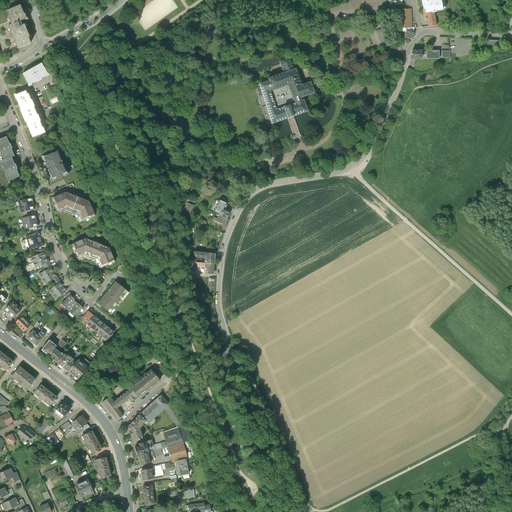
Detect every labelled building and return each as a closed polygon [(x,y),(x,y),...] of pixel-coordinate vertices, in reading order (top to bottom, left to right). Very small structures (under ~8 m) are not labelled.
[(421,0),(423,9),(425,9),(426,13),(433,11),(433,13),(434,13),(436,12),(436,11),(442,10),(444,9),(444,7),(442,8),(440,0),(437,0),(434,1),(433,0),(421,0)] [(20,6),(7,11),(11,20),(9,21),(11,25),(8,26),(17,48),(30,43),(26,34),(28,34),(24,25),(22,26),(20,21),(25,19),(26,18),(24,14),(23,14),(20,6)] [(412,29),(410,9),(396,9),(397,30),(401,29),(412,29)] [(436,26),(434,13),(433,13),(433,11),(426,13),(425,9),(423,9),(423,10),(424,16),(424,17),(425,17),(425,18),(425,19),(426,20),(427,20),(428,26),(436,26)] [(385,28),(375,31),(380,49),(390,46),(385,28)] [(412,34),(404,33),(403,39),(411,41),(412,34)] [(499,41),(488,40),(487,50),(490,50),(490,49),(492,49),(493,46),(498,47),(499,41)] [(412,51),(410,59),(415,59),(421,59),(421,55),(426,55),(426,59),(436,59),(439,59),(439,51),(426,51),(426,52),(421,52),(421,51),(412,51)] [(267,82),(259,84),(261,90),(265,103),(272,124),(291,117),(307,111),(303,100),(301,101),(300,98),(314,93),(312,88),(310,83),(301,86),(300,82),(295,69),(294,69),(290,59),(289,58),(279,62),(279,63),(283,73),(268,79),(269,82),(267,83),(267,82)] [(42,63),(22,74),(28,85),(31,83),(31,84),(45,77),(45,75),(47,74),(42,63)] [(27,91),(15,95),(23,116),(35,111),(27,91)] [(44,133),(35,111),(23,116),(32,138),(44,133)] [(6,137),(0,139),(0,152),(3,161),(11,157),(14,156),(11,149),(12,149),(10,144),(9,144),(6,137)] [(60,157),(57,151),(45,156),(45,157),(46,159),(44,160),(44,162),(47,168),(48,167),(49,169),(48,170),(50,176),(52,180),(67,174),(74,170),(72,165),(67,167),(62,156),(60,157)] [(14,164),(11,157),(3,161),(1,162),(9,181),(19,177),(16,169),(17,169),(15,164),(14,164)] [(1,162),(0,161),(0,192),(0,193),(7,190),(12,188),(9,181),(1,162)] [(7,190),(1,196),(4,199),(9,193),(7,190)] [(66,212),(70,214),(77,197),(67,193),(64,193),(52,198),(59,215),(66,212)] [(88,202),(77,197),(70,214),(75,216),(78,224),(95,217),(90,203),(88,202)] [(19,201),(20,207),(33,204),(32,198),(19,201)] [(214,210),(220,213),(221,210),(223,210),(224,208),(225,207),(226,206),(226,204),(219,201),(214,210)] [(193,206),(187,203),(184,211),(184,212),(183,214),(188,217),(193,206)] [(34,207),(33,204),(20,207),(21,212),(35,209),(34,206),(34,207)] [(230,213),(223,210),(221,210),(220,213),(218,216),(227,219),(230,213)] [(22,219),(23,224),(36,221),(35,216),(22,219)] [(227,219),(218,216),(217,219),(215,218),(213,221),(224,225),(227,219)] [(38,227),(36,221),(23,224),(25,230),(38,227)] [(192,224),(186,225),(188,234),(194,232),(192,224)] [(41,239),(39,232),(26,236),(28,243),(41,239)] [(43,246),(41,239),(28,243),(30,250),(43,246)] [(85,258),(90,260),(97,243),(87,239),(84,239),(71,244),(78,261),(85,258)] [(107,247),(97,243),(90,260),(95,262),(98,269),(115,262),(109,249),(107,247)] [(39,254),(31,258),(33,263),(45,257),(43,252),(39,254)] [(215,254),(194,252),(194,256),(196,256),(197,258),(205,258),(204,263),(205,263),(214,264),(215,254)] [(48,262),(45,257),(33,263),(35,268),(43,264),(48,262)] [(193,257),(189,259),(191,261),(192,269),(198,268),(198,267),(196,263),(196,259),(193,258),(193,257)] [(48,262),(43,264),(45,267),(44,267),(46,270),(51,267),(51,268),(52,267),(50,264),(48,262)] [(205,263),(205,268),(208,268),(208,272),(206,272),(206,273),(213,274),(214,264),(205,263)] [(46,270),(39,274),(42,279),(53,272),(51,268),(51,267),(46,270)] [(53,272),(42,279),(44,284),(52,280),(56,277),(53,272)] [(56,277),(52,280),(53,282),(55,285),(59,282),(60,282),(58,279),(57,276),(56,277)] [(55,285),(49,291),(52,295),(63,286),(60,282),(59,282),(55,285)] [(115,282),(97,303),(110,313),(127,291),(115,282)] [(63,286),(52,295),(56,299),(66,290),(63,286)] [(74,300),(70,295),(67,298),(61,304),(65,309),(69,312),(74,317),(79,311),(82,308),(83,308),(78,303),(77,304),(74,301),(74,300)] [(12,303),(5,309),(10,315),(12,318),(20,311),(16,307),(17,306),(13,302),(12,303)] [(88,311),(82,319),(87,323),(93,315),(88,311)] [(104,324),(99,320),(93,315),(87,323),(90,326),(90,327),(97,333),(104,324)] [(22,317),(16,323),(19,326),(19,327),(24,332),(30,325),(22,317)] [(97,333),(102,337),(109,328),(104,324),(97,333)] [(64,327),(60,332),(65,335),(69,330),(64,327)] [(114,332),(109,328),(102,337),(107,341),(107,340),(113,334),(114,332)] [(32,342),(38,333),(36,331),(35,333),(33,331),(31,333),(30,332),(28,335),(29,335),(27,338),(32,342)] [(32,342),(36,345),(45,334),(41,331),(38,333),(32,342)] [(60,332),(57,336),(62,340),(62,339),(65,335),(60,332)] [(49,340),(41,350),(49,356),(55,348),(57,345),(62,340),(57,336),(52,342),(49,340)] [(66,343),(62,339),(62,340),(57,345),(61,348),(62,348),(66,343)] [(60,353),(55,348),(49,356),(57,362),(64,354),(66,352),(64,350),(61,353),(60,352),(60,353)] [(57,362),(62,367),(75,351),(73,349),(68,355),(67,356),(64,354),(57,362)] [(0,351),(0,365),(6,371),(13,362),(0,351)] [(78,354),(75,351),(62,367),(68,372),(75,363),(72,361),(73,359),(74,359),(78,354)] [(77,361),(75,363),(68,372),(77,380),(91,364),(81,356),(77,361)] [(19,367),(11,377),(27,389),(35,379),(28,374),(29,374),(26,372),(19,367)] [(131,388),(137,397),(138,398),(146,392),(149,389),(160,380),(152,371),(149,373),(148,372),(144,376),(143,376),(137,381),(133,385),(134,386),(131,388)] [(41,385),(34,394),(49,406),(56,397),(41,385)] [(109,396),(102,402),(116,420),(123,415),(123,414),(131,405),(131,402),(136,398),(137,397),(131,388),(113,401),(109,396)] [(0,394),(0,402),(4,405),(7,407),(10,403),(0,394)] [(148,423),(151,426),(155,421),(153,419),(164,409),(169,404),(161,395),(157,398),(154,401),(139,414),(148,423)] [(55,411),(54,413),(62,419),(64,415),(65,416),(71,409),(63,402),(60,406),(59,405),(55,411)] [(164,409),(177,427),(184,422),(172,405),(171,406),(169,404),(164,409)] [(9,413),(0,416),(0,424),(1,427),(13,422),(9,413)] [(128,428),(132,440),(143,436),(140,427),(142,425),(145,427),(148,423),(139,414),(128,426),(128,428)] [(75,420),(71,424),(73,426),(72,427),(76,431),(77,432),(82,428),(83,428),(87,425),(84,421),(83,419),(79,416),(75,420)] [(44,419),(35,431),(40,435),(49,423),(44,419)] [(72,427),(67,422),(61,427),(68,435),(76,431),(72,427)] [(187,424),(178,427),(182,438),(183,443),(192,440),(187,424)] [(31,438),(33,435),(27,431),(23,427),(20,431),(18,432),(22,440),(24,441),(26,440),(28,439),(28,440),(29,440),(31,439),(31,438)] [(164,432),(163,432),(166,442),(166,443),(182,438),(178,427),(164,432)] [(29,428),(27,431),(33,435),(34,436),(36,434),(29,428)] [(92,431),(82,436),(91,453),(101,448),(92,431)] [(12,434),(4,437),(8,445),(16,442),(15,441),(13,435),(12,434)] [(182,438),(166,443),(168,447),(183,443),(182,438)] [(152,451),(154,451),(153,446),(154,445),(152,439),(146,441),(148,448),(149,452),(152,451)] [(139,446),(134,447),(137,456),(149,452),(148,448),(146,441),(138,444),(139,446)] [(183,443),(168,447),(172,462),(175,461),(186,459),(188,459),(183,443)] [(152,451),(154,457),(162,455),(161,449),(154,451),(152,451)] [(149,452),(137,456),(141,465),(151,463),(151,462),(153,462),(152,458),(154,457),(152,451),(149,452)] [(88,455),(82,457),(85,464),(91,461),(88,455)] [(107,457),(95,460),(100,479),(112,476),(107,457)] [(187,466),(186,459),(175,461),(176,466),(175,467),(176,468),(187,466)] [(68,477),(69,479),(74,477),(66,460),(61,462),(62,466),(66,473),(68,477)] [(61,462),(45,469),(47,473),(62,466),(61,462)] [(187,466),(176,468),(176,470),(177,470),(178,476),(189,474),(187,466)] [(11,468),(0,473),(0,479),(1,483),(10,479),(11,483),(20,479),(16,472),(13,473),(11,468)] [(151,469),(141,470),(142,480),(152,478),(151,469)] [(87,480),(76,485),(81,497),(93,492),(87,480)] [(152,485),(142,487),(143,496),(153,495),(152,485)] [(5,487),(0,489),(0,498),(8,495),(5,487)] [(194,489),(168,492),(169,496),(181,495),(181,499),(195,497),(194,489)] [(154,504),(153,495),(143,496),(144,505),(154,504)] [(65,497),(56,501),(59,507),(68,503),(65,497)] [(16,498),(3,504),(6,511),(14,507),(16,507),(19,505),(16,498)] [(16,507),(14,507),(14,508),(15,510),(17,509),(24,505),(24,504),(22,500),(21,499),(19,501),(18,502),(20,505),(19,505),(16,507)] [(188,505),(189,511),(200,510),(200,511),(211,511),(210,504),(205,505),(205,502),(188,505)] [(50,511),(47,503),(39,507),(41,511),(50,511)]
